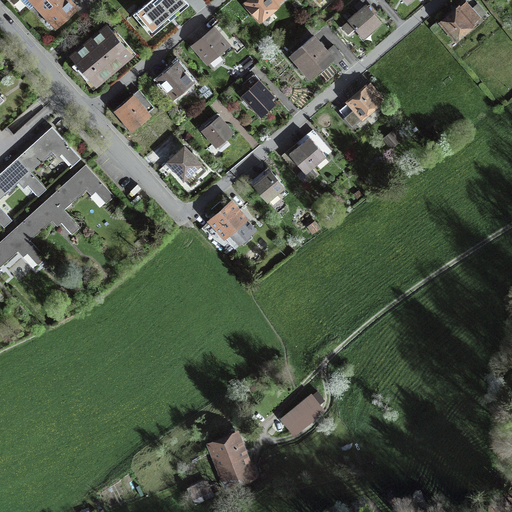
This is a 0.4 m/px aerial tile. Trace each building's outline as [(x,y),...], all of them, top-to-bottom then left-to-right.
[(61,0),(39,0),(35,4),(45,15),(61,0)] [(76,8),(69,0),(61,0),(45,15),(56,26),(76,8)] [(148,0),(133,13),(152,35),(189,4),(185,0),(148,0)] [(281,0),(249,0),(246,3),(260,19),(277,5),(276,5),(281,0)] [(343,27),(348,32),(355,26),(363,36),(380,21),(374,14),(377,11),(370,4),(371,3),(368,0),(360,0),(355,5),(359,11),(349,20),(350,20),(343,27)] [(503,0),(492,0),(499,8),(506,3),(503,0)] [(465,3),(443,22),(456,37),(484,13),(477,5),(471,10),(465,3)] [(131,53),(107,25),(71,56),(95,84),(131,53)] [(225,44),(214,30),(196,46),(207,59),(213,65),(215,66),(222,60),(222,58),(217,52),(225,44)] [(314,35),(292,54),(300,63),(302,62),(313,75),(332,59),(335,62),(343,55),(334,45),(327,51),(314,35)] [(176,63),(158,78),(169,91),(171,89),(177,95),(193,82),(176,63)] [(243,95),(261,116),(275,104),(268,96),(271,94),(253,74),(243,83),(249,89),(243,95)] [(205,83),(198,89),(201,92),(199,95),(201,97),(203,95),(207,98),(213,93),(205,83)] [(383,99),(369,84),(339,110),(353,125),(383,99)] [(115,110),(125,123),(128,121),(132,126),(154,108),(149,102),(152,99),(149,95),(145,98),(139,90),(129,98),(131,100),(122,108),(120,105),(115,110)] [(204,130),(216,144),(231,132),(219,118),(204,130)] [(20,156),(33,170),(54,152),(59,157),(64,153),(74,164),(83,156),(56,125),(38,141),(20,156)] [(392,131),(385,138),(391,145),(399,139),(392,131)] [(326,156),(309,137),(300,145),(316,164),(326,156)] [(316,164),(300,145),(290,154),(303,170),(297,175),(303,182),(308,182),(317,174),(312,168),(316,164)] [(201,164),(184,146),(168,161),(190,186),(199,179),(198,178),(206,170),(200,164),(201,164)] [(0,173),(0,200),(21,182),(25,188),(29,184),(40,196),(49,188),(33,170),(20,156),(3,171),(0,173)] [(53,193),(66,208),(87,189),(92,195),(97,190),(107,201),(116,193),(89,162),(71,178),(53,193)] [(254,184),(267,200),(284,187),(270,170),(254,184)] [(36,209),(19,224),(32,239),(54,220),(58,225),(62,221),(73,233),(82,226),(66,208),(53,193),(36,209)] [(255,229),(231,201),(225,207),(220,201),(211,209),(216,214),(210,220),(212,222),(202,230),(222,254),(232,245),(235,247),(255,229)] [(14,219),(0,202),(0,219),(6,226),(14,219)] [(315,222),(308,226),(313,232),(319,228),(315,222)] [(32,239),(19,224),(2,239),(0,240),(0,267),(20,251),(24,255),(28,252),(39,264),(47,256),(32,239)] [(285,255),(279,247),(270,254),(276,262),(285,255)] [(321,408),(311,396),(284,418),(293,430),(321,408)] [(252,476),(235,435),(212,444),(228,485),(252,476)] [(209,486),(192,495),(196,502),(213,494),(209,486)]
